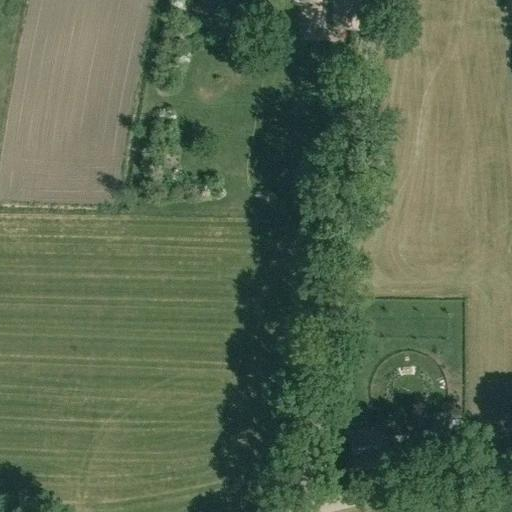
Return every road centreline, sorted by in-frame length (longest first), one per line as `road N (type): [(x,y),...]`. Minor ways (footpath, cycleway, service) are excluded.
road 1 (unclassified): [(304,511),(376,0)]
road 2 (unclassified): [(307,511),(511,460)]
